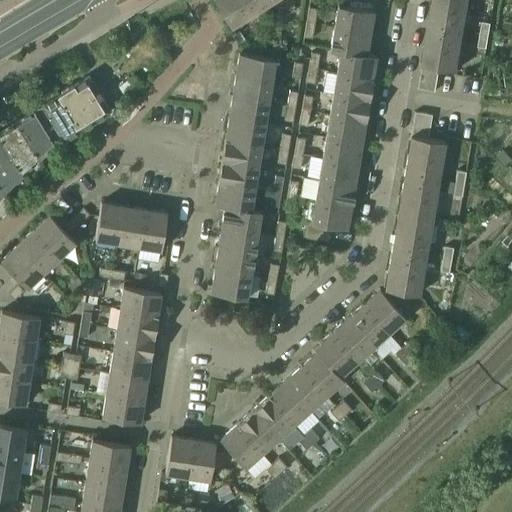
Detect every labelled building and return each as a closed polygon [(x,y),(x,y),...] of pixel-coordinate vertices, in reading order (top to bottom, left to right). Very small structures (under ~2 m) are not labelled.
[(214,0),(231,27),(274,0),(214,0)] [(457,69),(468,0),(433,0),(433,3),(426,48),(423,61),(423,64),(431,65),(440,67),(457,69)] [(338,4),(334,25),(370,31),(374,10),(338,4)] [(306,20),(315,21),(317,8),(308,7),(306,20)] [(491,22),(483,20),(472,18),(470,30),(481,32),(481,33),(489,34),(491,22)] [(315,21),(306,20),(303,37),(312,38),(315,21)] [(366,53),(370,31),(334,25),(331,47),(366,53)] [(246,41),(239,30),(232,35),(239,46),(246,41)] [(479,45),(487,47),(489,34),(481,33),(479,45)] [(376,55),(366,53),(331,47),(341,49),(337,70),(372,76),(376,55)] [(236,73),(272,79),(275,58),(239,52),(236,73)] [(309,65),(318,67),(320,54),(311,52),(309,65)] [(300,78),(302,63),(294,62),(291,77),(300,78)] [(431,65),(423,64),(421,75),(429,77),(431,65)] [(315,85),(318,67),(309,65),(306,84),(315,85)] [(438,78),(440,67),(431,65),(429,77),(438,78)] [(337,70),(333,92),(368,98),(372,76),(337,70)] [(232,95),(269,101),(272,79),(236,73),(232,95)] [(57,94),(56,95),(66,109),(62,112),(66,118),(70,116),(79,130),(111,110),(89,75),(73,84),(57,93),(57,94)] [(421,75),(419,87),(427,89),(429,77),(421,75)] [(429,77),(427,89),(436,90),(438,78),(429,77)] [(296,105),(298,92),(289,90),(287,104),(296,105)] [(365,119),(368,98),(333,92),(330,113),(365,119)] [(55,145),(79,130),(70,116),(66,118),(62,112),(66,109),(56,95),(41,104),(42,105),(33,110),(54,145),(55,145)] [(265,122),(269,101),(232,95),(229,116),(265,122)] [(304,96),(302,108),(311,110),(313,97),(304,96)] [(296,105),(287,104),(284,121),(293,122),(296,105)] [(308,127),(311,110),(302,108),(299,126),(308,127)] [(33,110),(16,120),(40,158),(54,145),(33,110)] [(423,113),(415,111),(413,123),(422,124),(423,113)] [(330,113),(326,135),(361,141),(365,119),(330,113)] [(422,124),(430,126),(432,114),(423,113),(422,124)] [(262,144),(265,122),(229,116),(225,138),(262,144)] [(23,174),(40,158),(16,120),(0,130),(0,144),(7,156),(23,174)] [(422,124),(413,123),(411,134),(420,136),(422,124)] [(420,136),(428,137),(430,126),(422,124),(420,136)] [(289,148),(291,134),(282,133),(280,147),(289,148)] [(399,204),(399,206),(433,212),(445,140),(428,137),(420,136),(411,134),(410,137),(408,150),(401,190),(399,204)] [(357,162),(361,141),(326,135),(322,156),(357,162)] [(222,159),(258,166),(262,144),(225,138),(222,159)] [(297,138),(294,151),(303,153),(305,140),(297,138)] [(289,148),(280,147),(277,164),(286,165),(289,148)] [(312,154),(303,153),(294,151),(292,169),(301,170),(302,162),(311,163),(312,154)] [(0,163),(0,186),(4,191),(15,181),(23,174),(7,156),(0,163)] [(322,156),(318,178),(354,184),(357,162),(322,156)] [(255,187),(258,166),(222,159),(218,181),(255,187)] [(463,183),(465,171),(457,169),(455,182),(463,183)] [(282,192),(284,176),(275,174),(273,190),(282,192)] [(350,205),(354,184),(318,178),(315,199),(350,205)] [(298,182),(289,180),(287,194),(296,196),(301,197),(302,188),(297,188),(298,182)] [(218,181),(215,203),(221,204),(225,205),(251,209),(255,187),(218,181)] [(463,183),(455,182),(448,181),(446,192),(453,193),(453,194),(461,196),(463,183)] [(282,192),(273,190),(270,206),(279,208),(282,192)] [(301,197),(296,196),(287,194),(284,211),(293,213),(295,204),(303,205),(304,197),(301,197)] [(305,220),(332,225),(346,227),(350,205),(315,199),(311,220),(306,219),(305,220)] [(117,241),(122,204),(101,201),(94,238),(117,241)] [(117,241),(139,245),(144,208),(122,204),(117,241)] [(221,226),(256,232),(260,211),(251,209),(225,205),(221,226)] [(433,212),(399,206),(385,288),(419,294),(433,212)] [(84,207),(65,224),(71,231),(90,214),(84,207)] [(166,211),(144,208),(139,245),(160,249),(166,211)] [(49,214),(33,229),(60,257),(76,242),(49,214)] [(330,241),(332,225),(305,220),(303,236),(330,241)] [(275,235),(284,236),(286,223),(277,221),(275,235)] [(218,247),(253,253),(256,232),(221,226),(218,247)] [(43,272),(60,257),(33,229),(17,244),(43,272)] [(284,236),(275,235),(272,251),(281,253),(284,236)] [(502,252),(506,246),(501,242),(496,248),(502,252)] [(17,244),(15,245),(1,259),(27,287),(43,272),(17,244)] [(442,257),(450,259),(452,246),(444,245),(442,257)] [(249,275),(253,253),(218,247),(214,269),(249,275)] [(448,271),(450,259),(442,257),(440,270),(448,271)] [(267,278),(277,279),(279,266),(270,264),(267,278)] [(100,266),(99,275),(111,277),(113,268),(100,266)] [(125,270),(113,268),(111,277),(124,279),(125,270)] [(249,275),(214,269),(210,293),(246,299),(249,275)] [(147,274),(135,272),(134,281),(146,283),(147,274)] [(168,274),(163,273),(159,272),(157,285),(166,286),(168,274)] [(74,291),(83,282),(77,276),(67,285),(74,291)] [(108,285),(119,287),(120,279),(110,277),(108,285)] [(91,278),(87,302),(96,303),(100,279),(91,278)] [(277,279),(267,278),(265,295),(274,296),(277,279)] [(8,292),(14,298),(14,299),(24,290),(18,283),(8,292)] [(119,308),(157,314),(161,291),(123,285),(119,308)] [(380,288),(363,303),(388,332),(405,317),(380,288)] [(372,346),(388,332),(363,303),(347,318),(372,346)] [(154,335),(157,314),(119,308),(116,329),(154,335)] [(1,310),(0,317),(0,332),(15,335),(35,338),(39,316),(1,310)] [(82,310),(80,323),(89,324),(91,312),(82,310)] [(331,332),(356,360),(372,346),(347,318),(331,332)] [(69,321),(60,319),(58,332),(66,334),(69,321)] [(87,336),(89,324),(80,323),(78,335),(87,336)] [(457,325),(451,333),(463,342),(469,334),(457,325)] [(150,357),(154,335),(116,329),(112,351),(150,357)] [(35,338),(15,335),(0,332),(0,353),(32,359),(35,338)] [(339,375),(356,360),(331,332),(314,347),(317,351),(339,375)] [(416,351),(408,341),(402,347),(410,357),(416,351)] [(395,353),(404,362),(410,357),(402,347),(395,353)] [(109,372),(147,378),(150,357),(112,351),(109,372)] [(317,351),(302,365),(328,394),(344,380),(339,375),(317,351)] [(64,352),(61,365),(70,366),(72,353),(69,352),(64,352)] [(0,376),(15,379),(28,381),(32,359),(0,353),(0,376)] [(72,353),(70,366),(79,367),(81,355),(72,353)] [(59,377),(65,378),(68,378),(70,366),(61,365),(59,377)] [(328,394),(302,365),(285,380),(311,409),(318,417),(335,402),(328,394)] [(79,367),(70,366),(68,378),(77,379),(79,367)] [(375,370),(369,375),(378,385),(384,380),(375,370)] [(143,399),(147,378),(109,372),(105,393),(143,399)] [(371,391),(378,385),(369,375),(362,381),(371,391)] [(28,381),(15,379),(0,376),(0,398),(25,403),(28,381)] [(285,380),(269,394),(295,423),(311,409),(285,380)] [(70,388),(83,390),(84,384),(71,382),(70,388)] [(139,421),(143,399),(105,393),(102,415),(139,421)] [(278,437),(295,423),(269,394),(253,409),(278,437)] [(343,399),(337,404),(345,414),(352,409),(343,399)] [(60,413),(61,404),(48,402),(47,411),(60,413)] [(66,414),(78,415),(80,406),(67,404),(66,414)] [(339,420),(345,414),(337,404),(330,410),(339,420)] [(253,409),(236,423),(261,451),(278,437),(253,409)] [(0,446),(22,450),(26,428),(0,423),(0,446)] [(271,462),(261,451),(236,423),(220,438),(245,466),(254,476),(271,462)] [(310,428),(304,433),(312,444),(319,438),(310,428)] [(306,449),(312,444),(304,433),(297,439),(306,449)] [(189,465),(193,438),(171,435),(165,472),(187,475),(189,465)] [(92,438),(89,461),(126,467),(129,444),(92,438)] [(215,442),(193,438),(189,465),(187,475),(209,479),(215,442)] [(39,453),(49,454),(50,445),(40,443),(39,453)] [(22,450),(0,446),(0,468),(19,472),(22,450)] [(56,460),(68,462),(69,453),(57,451),(56,460)] [(49,454),(39,453),(37,462),(48,464),(49,454)] [(82,455),(69,453),(68,462),(80,464),(82,455)] [(278,456),(272,462),(280,472),(287,466),(278,456)] [(126,467),(89,461),(85,482),(122,488),(126,467)] [(274,477),(280,472),(272,462),(265,467),(274,477)] [(0,491),(15,494),(19,472),(0,468),(0,491)] [(119,509),(122,488),(85,482),(82,503),(119,509)] [(215,489),(222,502),(234,496),(227,483),(215,489)] [(156,501),(165,502),(167,490),(159,488),(156,501)] [(182,505),(191,506),(193,494),(184,492),(182,505)] [(49,502),(61,504),(63,495),(50,493),(49,502)] [(41,505),(42,496),(32,494),(31,503),(41,505)] [(75,497),(63,495),(61,504),(74,506),(75,497)] [(31,503),(29,511),(39,511),(41,505),(31,503)]
